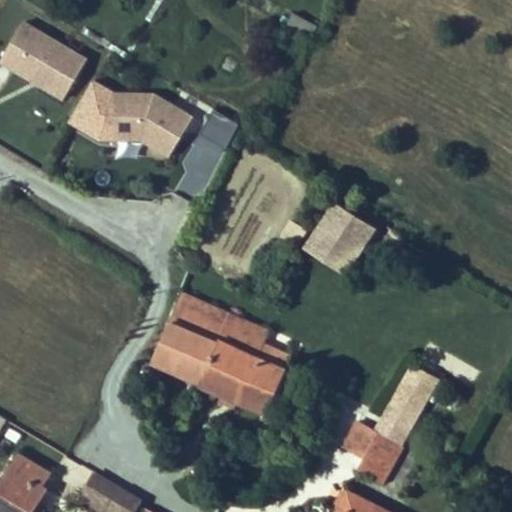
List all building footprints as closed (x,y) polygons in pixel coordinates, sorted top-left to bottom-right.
[(293,13),(286,26),(302,34),(309,21),(293,13)] [(24,22),(1,61),(65,98),(87,59),(24,22)] [(155,94),(115,93),(114,138),(142,139),(170,156),(193,117),(155,94)] [(227,148),(237,121),(209,110),(199,137),(227,148)] [(308,246),(347,270),(374,229),(336,204),(308,246)] [(182,292),(152,361),(259,408),(288,339),(182,292)] [(400,387),(427,402),(441,378),(413,363),(400,387)] [(346,444),(367,456),(361,469),(383,481),(402,448),(357,422),(346,444)] [(0,511),(31,511),(48,489),(44,486),(52,473),(18,454),(0,481),(0,511)] [(119,459),(113,471),(134,483),(142,472),(119,459)] [(96,472),(82,497),(106,511),(121,487),(96,472)] [(135,511),(143,500),(121,487),(106,511),(135,511)] [(391,511),(349,490),(336,511),(391,511)] [(41,511),(50,498),(45,494),(32,511),(41,511)]
